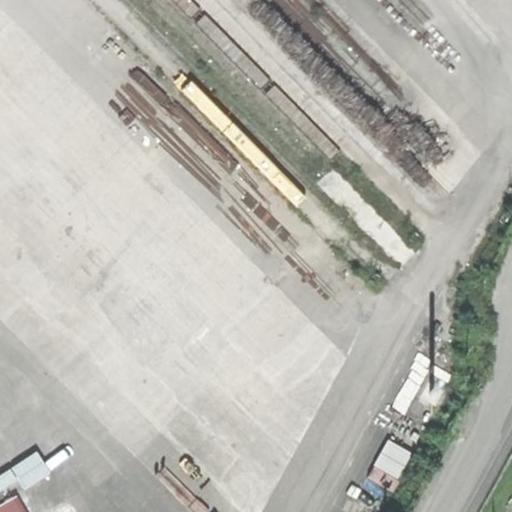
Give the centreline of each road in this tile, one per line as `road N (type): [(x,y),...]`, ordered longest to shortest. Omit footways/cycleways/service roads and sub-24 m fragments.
road 1 (unknown): [(394,369),(22,0)]
road 2 (unknown): [(232,511),(183,436),(55,407),(0,469)]
